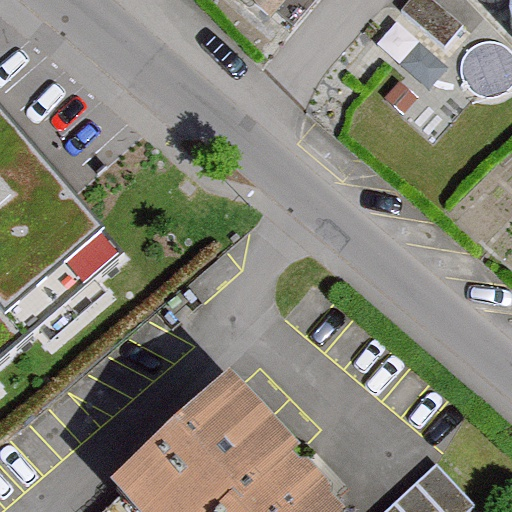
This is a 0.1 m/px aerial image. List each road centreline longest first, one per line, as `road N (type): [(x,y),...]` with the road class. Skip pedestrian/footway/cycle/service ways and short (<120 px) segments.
road 1 (residential): [(6,511),(317,212)]
road 2 (residential): [(62,0),(317,212)]
road 3 (residential): [(317,212),(511,377)]
